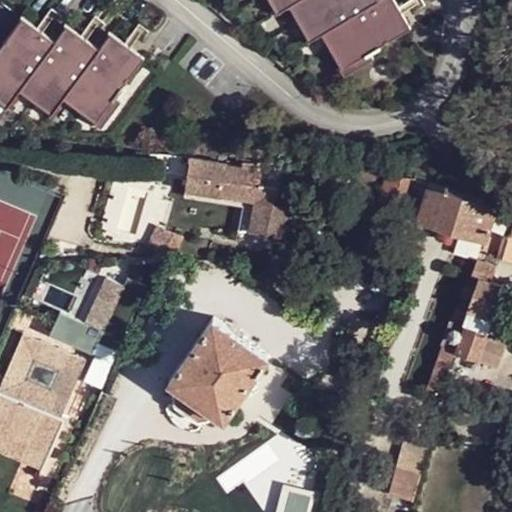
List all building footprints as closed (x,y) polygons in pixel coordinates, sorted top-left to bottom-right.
[(271,0),(277,10),(288,3),(286,0),(271,0)] [(367,53),(372,50),(381,45),(380,43),(410,25),(394,0),(286,0),(288,3),(293,0),(303,0),(322,31),(333,25),(353,58),(365,51),(367,53)] [(309,39),(322,31),(303,0),(293,0),(288,3),(309,39)] [(12,30),(0,45),(0,82),(14,94),(18,87),(26,77),(58,101),(63,95),(71,84),(103,108),(115,94),(142,56),(111,32),(99,48),(67,25),(54,41),(22,17),(12,30)] [(342,65),(353,58),(333,25),(322,31),(342,65)] [(375,55),(372,50),(367,53),(365,51),(353,58),(342,65),(346,72),(375,55)] [(50,111),(58,101),(26,77),(18,87),(50,111)] [(14,94),(0,82),(0,99),(6,104),(14,94)] [(95,119),(103,108),(71,84),(63,95),(95,119)] [(120,98),(115,94),(103,108),(95,119),(101,124),(120,98)] [(256,183),(260,160),(242,158),(241,164),(192,154),(188,179),(187,185),(253,198),(256,183)] [(416,175),(389,172),(380,203),(404,211),(416,175)] [(188,179),(159,174),(154,204),(184,209),(187,185),(188,179)] [(498,204),(430,181),(419,216),(486,237),(498,204)] [(274,186),(256,183),(253,198),(250,212),(267,215),(264,230),(282,234),(288,207),(270,203),(274,186)] [(291,190),(274,186),(270,203),(288,207),(291,190)] [(267,215),(250,212),(247,227),(264,230),(267,215)] [(162,231),(151,255),(155,257),(161,260),(172,236),(162,231)] [(501,257),(508,236),(504,234),(496,256),(501,257)] [(139,309),(161,260),(155,257),(147,273),(136,268),(121,301),(139,309)] [(477,355),(496,362),(504,340),(485,335),(503,283),(490,279),(494,264),(477,257),(471,273),(468,271),(451,317),(449,316),(440,342),(443,343),(426,388),(438,392),(454,349),(476,356),(477,355)] [(179,383),(213,408),(223,415),(267,355),(213,316),(170,377),(179,383)] [(20,329),(2,371),(20,379),(30,354),(39,358),(47,340),(20,329)] [(58,345),(47,340),(39,358),(50,362),(58,345)] [(85,356),(58,345),(50,362),(60,368),(50,392),(44,407),(0,387),(0,427),(51,448),(65,415),(61,413),(85,356)] [(50,392),(20,379),(2,371),(0,376),(0,387),(44,407),(50,392)] [(208,415),(213,408),(179,383),(175,390),(176,404),(195,416),(208,415)] [(0,446),(44,465),(51,448),(0,427),(0,446)] [(413,498),(429,441),(406,434),(389,492),(413,498)]
